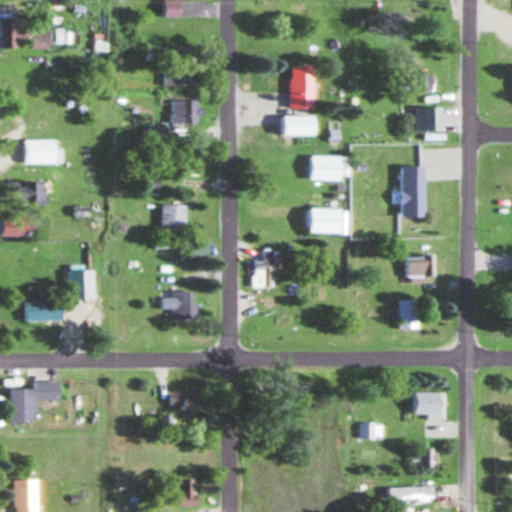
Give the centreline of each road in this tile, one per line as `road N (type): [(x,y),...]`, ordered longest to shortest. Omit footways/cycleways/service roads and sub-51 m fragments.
road 1 (residential): [(460,511),(464,0)]
road 2 (residential): [(511,358),(0,355)]
road 3 (residential): [(225,511),(222,0)]
